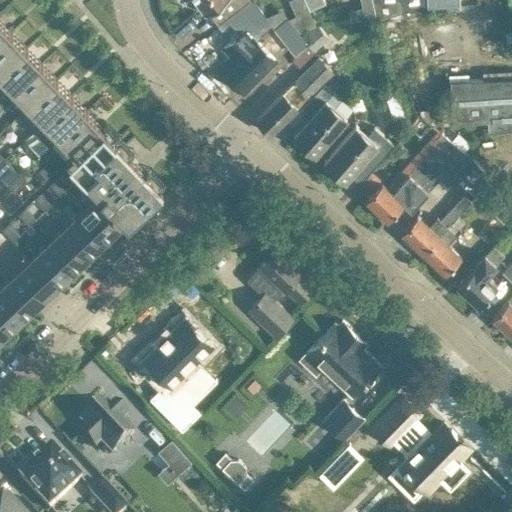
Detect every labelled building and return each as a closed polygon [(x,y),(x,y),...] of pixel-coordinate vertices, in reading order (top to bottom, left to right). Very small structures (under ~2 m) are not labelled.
[(218,24),(250,0),(195,0),(206,14),(209,12),(218,24)] [(290,0),(297,15),(289,20),(299,32),(316,24),(304,0),(290,0)] [(304,0),(309,10),(327,2),(325,0),(304,0)] [(407,11),(405,0),(372,0),(377,19),(401,12),(407,11)] [(427,9),(426,0),(405,0),(407,11),(427,9)] [(238,18),(247,27),(255,20),(260,25),(268,18),(254,3),(238,18)] [(303,36),(299,32),(289,20),(287,18),(276,28),(296,52),(307,42),(303,36)] [(0,41),(11,31),(0,19),(0,41)] [(317,25),(303,36),(307,42),(313,50),(329,37),(317,25)] [(244,90),(275,59),(243,28),(224,48),(236,59),(225,70),(222,67),(221,68),(244,90)] [(0,71),(26,47),(11,31),(0,41),(0,71)] [(315,51),(313,50),(308,44),(292,59),(298,66),(315,51)] [(14,89),(41,62),(26,47),(0,71),(0,89),(7,97),(14,90),(14,89)] [(271,133),(333,70),(318,57),(256,119),(271,133)] [(29,105),(56,78),(41,62),(14,89),(14,90),(28,104),(29,105)] [(511,76),(449,80),(451,107),(452,121),(487,119),(488,128),(511,126),(511,76)] [(34,130),(71,93),(56,78),(29,105),(28,104),(18,114),(34,130)] [(324,83),(302,105),(311,114),(294,134),(315,153),(346,116),(335,106),(342,98),(324,83)] [(59,136),(86,109),(71,93),(34,130),(49,146),(59,136)] [(73,151),(101,124),(86,109),(59,136),(73,151)] [(163,188),(101,124),(73,151),(66,157),(128,221),(163,188)] [(363,159),(373,168),(394,144),(374,126),(367,135),(356,124),(324,160),(345,179),(363,159)] [(464,151),(445,133),(393,190),(382,180),(366,198),(388,218),(403,201),(411,208),(439,178),(464,151)] [(54,145),(22,174),(31,185),(64,155),(54,145)] [(464,151),(439,178),(448,186),(456,178),(476,197),(493,178),(464,151)] [(5,158),(0,162),(0,173),(11,164),(5,158)] [(9,184),(14,190),(26,179),(20,173),(9,184)] [(56,177),(50,183),(61,194),(67,189),(56,177)] [(34,198),(45,209),(51,203),(40,192),(34,198)] [(424,252),(459,215),(473,200),(465,193),(441,218),(437,215),(429,224),(418,214),(401,231),(424,252)] [(494,214),(504,223),(511,214),(511,195),(494,214)] [(94,197),(78,212),(104,240),(121,225),(94,197)] [(24,207),(18,212),(29,224),(35,218),(24,207)] [(104,240),(78,212),(62,227),(88,255),(104,240)] [(461,255),(448,243),(461,230),(460,228),(466,222),(459,215),(424,252),(445,272),(461,255)] [(2,228),(13,239),(19,233),(8,222),(2,228)] [(88,255),(62,227),(46,242),(73,270),(88,255)] [(73,270),(46,242),(19,268),(45,296),(73,270)] [(486,275),(495,265),(504,254),(493,244),(457,283),(479,303),(496,285),(486,275)] [(247,276),(247,277),(246,278),(247,279),(247,280),(247,281),(262,294),(248,309),(276,335),(293,316),(275,299),(285,287),(300,301),(312,288),(298,274),(301,272),(274,247),(259,263),(247,276)] [(511,261),(502,273),(511,282),(511,261)] [(19,268),(0,285),(0,304),(17,322),(45,296),(19,268)] [(511,294),(492,316),(511,334),(511,294)] [(17,322),(0,304),(0,335),(1,337),(17,322)] [(311,347),(312,348),(325,360),(321,365),(352,394),(380,364),(354,340),(359,335),(342,319),(338,324),(335,321),(311,347)] [(154,348),(142,359),(149,366),(160,379),(161,378),(163,380),(145,397),(177,430),(179,427),(194,412),(176,393),(189,382),(188,381),(201,369),(196,365),(194,362),(209,348),(182,320),(166,336),(163,333),(162,334),(164,335),(157,342),(156,340),(155,341),(158,343),(154,347),(154,348)] [(402,395),(373,424),(390,441),(392,438),(407,453),(399,461),(427,489),(470,446),(453,429),(449,432),(443,426),(447,423),(445,421),(434,433),(415,415),(419,411),(402,395)] [(324,418),(344,438),(363,417),(343,398),(324,418)] [(101,442),(112,454),(134,433),(123,421),(128,416),(115,403),(110,408),(103,400),(92,410),(90,408),(80,417),(82,420),(81,421),(88,429),(82,434),(95,448),(101,442)] [(191,461),(172,439),(158,451),(178,473),(191,461)] [(82,478),(52,445),(19,476),(49,508),(82,478)] [(342,450),(322,470),(332,481),(352,461),(343,451),(342,450)] [(102,481),(90,492),(107,511),(121,511),(127,508),(102,481)] [(17,511),(3,496),(0,499),(0,511),(17,511)]
